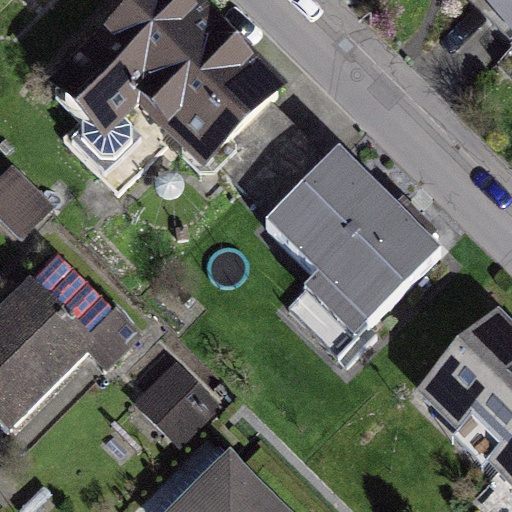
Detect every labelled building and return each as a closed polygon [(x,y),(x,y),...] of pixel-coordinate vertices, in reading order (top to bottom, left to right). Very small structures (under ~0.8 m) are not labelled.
[(210,179),(283,109),(194,17),(176,0),(168,0),(63,102),(106,146),(143,110),(210,179)] [(511,0),(470,0),(511,41),(511,0)] [(375,350),(458,276),(406,218),(359,165),(276,238),(375,350)] [(13,174),(0,188),(0,230),(16,246),(51,208),(13,174)] [(99,377),(138,334),(58,250),(0,309),(0,423),(13,436),(85,361),(99,377)] [(511,480),(511,313),(498,301),(415,394),(511,480)] [(174,370),(133,417),(179,458),(221,411),(174,370)] [(287,511),(233,462),(219,476),(181,511),(287,511)]
